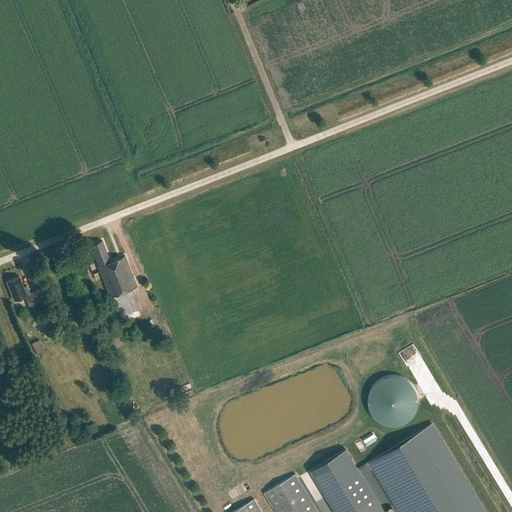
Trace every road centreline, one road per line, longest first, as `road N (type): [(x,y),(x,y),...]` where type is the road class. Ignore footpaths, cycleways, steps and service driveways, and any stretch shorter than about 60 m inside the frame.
road 1 (unclassified): [(0,262),(511,61)]
road 2 (unknown): [(294,146),(233,0)]
